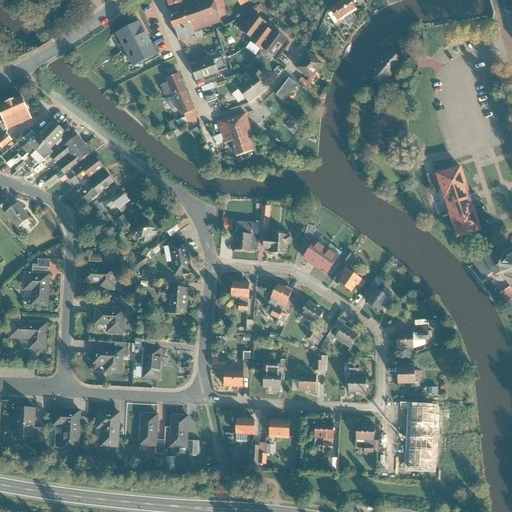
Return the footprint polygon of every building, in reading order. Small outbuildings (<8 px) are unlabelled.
[(213,0),(198,0),(184,5),(187,12),(174,16),(171,22),(174,31),(175,31),(191,25),(194,33),(222,23),(213,0)] [(357,14),(349,1),(331,12),(339,25),(357,14)] [(266,24),(255,15),(242,33),(253,41),(264,26),(266,24)] [(139,22),(116,33),(132,66),(156,55),(139,22)] [(191,25),(175,31),(180,43),(195,37),(194,33),(191,25)] [(274,33),(264,26),(253,41),(251,44),(261,51),(263,50),(274,33)] [(286,42),(274,33),(263,50),(274,58),(286,42)] [(405,63),(390,51),(369,75),(384,88),(405,63)] [(324,66),(309,55),(298,70),(312,81),(324,66)] [(213,61),(191,69),(196,83),(218,75),(213,61)] [(179,75),(166,81),(174,99),(187,93),(179,75)] [(267,90),(255,75),(250,79),(247,75),(239,80),(242,84),(237,88),(249,104),(267,90)] [(299,87),(290,80),(276,96),(285,103),(299,87)] [(209,103),(220,100),(216,89),(221,87),(219,81),(203,87),(209,103)] [(195,112),(187,93),(174,99),(182,117),(195,112)] [(32,119),(23,97),(0,105),(0,111),(7,129),(32,119)] [(246,115),(218,124),(225,144),(231,142),(236,157),(254,151),(249,137),(253,135),(246,115)] [(393,117),(368,117),(367,145),(393,145),(393,117)] [(39,136),(45,141),(58,126),(52,120),(39,136)] [(67,133),(58,126),(45,141),(43,143),(52,150),(67,133)] [(0,138),(3,147),(14,143),(10,133),(0,137),(0,138)] [(70,153),(71,155),(84,145),(77,136),(64,146),(65,148),(52,157),(57,163),(70,153)] [(91,153),(84,145),(71,155),(73,158),(60,168),(65,174),(91,153)] [(9,163),(13,168),(25,158),(21,153),(9,163)] [(105,169),(94,156),(81,167),(91,180),(105,169)] [(466,164),(440,173),(460,237),(486,229),(476,197),(466,164)] [(116,182),(107,171),(90,184),(99,195),(116,182)] [(130,202),(119,189),(109,198),(120,211),(130,202)] [(34,220),(18,203),(5,215),(21,232),(34,220)] [(271,205),(261,204),(259,231),(270,229),(271,205)] [(233,220),(223,218),(220,230),(234,230),(233,220)] [(158,231),(146,219),(133,230),(145,243),(158,231)] [(310,224),(307,237),(315,239),(318,226),(310,224)] [(253,235),(235,233),(233,250),(251,252),(253,235)] [(269,236),(264,236),(262,249),(268,250),(268,253),(288,255),(290,235),(270,233),(269,236)] [(316,240),(304,260),(317,268),(329,248),(316,240)] [(188,241),(169,244),(175,275),(194,272),(188,241)] [(329,248),(317,268),(330,276),(342,256),(329,248)] [(484,279),(492,273),(496,278),(503,272),(489,253),(474,265),(484,279)] [(509,276),(511,275),(511,256),(506,257),(503,267),(509,276)] [(33,274),(51,275),(51,260),(38,259),(38,265),(33,265),(33,274)] [(118,266),(84,265),(83,283),(100,283),(100,289),(117,290),(118,266)] [(362,278),(346,267),(337,281),(353,291),(362,278)] [(33,274),(25,274),(24,291),(32,291),(31,306),(49,307),(51,275),(33,274)] [(250,283),(232,282),(231,297),(249,299),(250,283)] [(380,284),(368,301),(380,310),(392,293),(380,284)] [(293,292),(278,285),(271,299),(278,303),(278,305),(285,308),(293,292)] [(190,289),(169,287),(167,312),(188,314),(190,289)] [(511,301),(511,288),(500,295),(506,305),(511,301)] [(323,312),(309,302),(300,314),(314,325),(323,312)] [(127,309),(96,307),(94,324),(107,325),(107,333),(125,334),(127,309)] [(273,314),(282,319),(285,312),(277,307),(273,314)] [(49,324),(11,322),(10,339),(27,340),(27,350),(48,351),(49,324)] [(358,335),(344,325),(336,337),(350,347),(358,335)] [(310,337),(319,344),(325,336),(316,329),(310,337)] [(413,332),(396,332),(396,349),(413,349),(413,332)] [(164,348),(146,347),(143,379),(161,381),(164,348)] [(125,349),(93,348),(92,365),(106,366),(105,373),(123,374),(125,349)] [(406,368),(397,369),(398,385),(415,384),(414,364),(405,365),(406,368)] [(244,371),(225,370),(224,386),(243,387),(244,371)] [(281,374),(264,373),(264,387),(281,388),(281,374)] [(316,376),(299,375),(298,390),(316,391),(316,376)] [(366,378),(349,377),(349,393),(366,393),(366,378)] [(438,409),(407,408),(406,471),(436,471),(438,409)] [(36,409),(14,409),(13,437),(35,437),(36,409)] [(82,411),(54,409),(53,427),(63,427),(62,449),(80,450),(82,411)] [(121,412),(98,412),(97,429),(103,429),(102,447),(120,447),(120,437),(121,412)] [(159,415),(141,414),(139,445),(157,446),(157,440),(159,415)] [(189,417),(171,416),(169,448),(188,449),(189,417)] [(255,420),(237,419),(236,434),(254,436),(255,420)] [(290,421),(270,420),(269,437),(289,438),(290,421)] [(335,423),(316,422),(315,437),(335,438),(335,423)] [(375,425),(357,424),(356,440),(375,441),(375,425)] [(167,441),(157,440),(157,446),(156,453),(166,454),(167,441)] [(391,477),(397,477),(397,469),(393,469),(393,453),(382,453),(382,474),(391,474),(391,477)] [(137,466),(143,459),(136,454),(131,462),(137,466)] [(336,459),(328,459),(328,473),(336,473),(336,459)]
